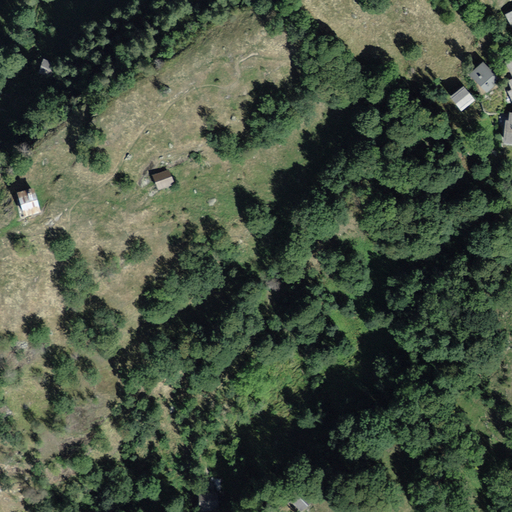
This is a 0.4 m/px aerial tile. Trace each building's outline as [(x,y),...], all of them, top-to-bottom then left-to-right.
[(504,83),(486,64),(472,78),(490,96),(504,83)] [(46,75),(38,91),(50,97),(58,81),(46,75)] [(478,102),(466,88),(453,99),(465,113),(478,102)] [(511,111),(508,112),(507,120),(504,120),(502,144),(511,144),(511,111)] [(175,184),(169,172),(155,178),(160,190),(175,184)] [(43,213),(38,190),(19,194),(24,217),(43,213)] [(307,511),(313,507),(301,494),(292,502),(300,511),(307,511)] [(217,511),(217,495),(199,496),(200,511),(217,511)]
